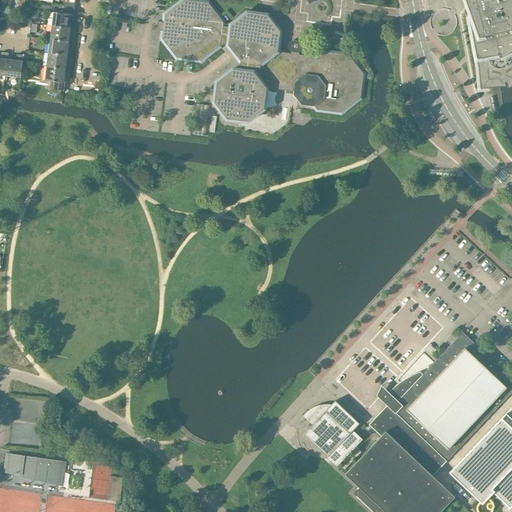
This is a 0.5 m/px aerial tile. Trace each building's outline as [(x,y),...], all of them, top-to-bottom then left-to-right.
[(157,21),(156,30),(162,31),(161,39),(176,59),(200,61),(219,46),(219,44),(220,44),(220,43),(227,44),(226,46),(240,63),(239,69),(232,68),(215,81),(213,102),(226,119),(243,122),(247,122),(264,109),(267,88),(285,90),(285,88),(294,89),(293,95),(297,100),(301,105),(313,106),(316,110),(341,114),(361,98),(363,74),(348,54),(323,51),(321,53),(313,59),(310,55),(309,55),(299,54),(299,52),(299,49),(290,48),(290,51),(290,53),(278,52),(281,31),(267,14),(246,11),(234,21),(229,25),(229,27),(223,26),(223,25),(222,24),(222,22),(209,2),(191,0),(182,0),(164,14),(163,22),(157,21)] [(465,0),(472,17),(469,18),(479,68),(481,89),(506,87),(505,83),(507,82),(508,88),(511,85),(511,25),(511,22),(511,21),(511,5),(511,0),(465,0)] [(53,11),(51,25),(70,28),(72,13),(62,12),(53,11)] [(49,39),(68,41),(70,28),(51,25),(49,39)] [(49,39),(48,52),(66,55),(68,41),(49,39)] [(0,75),(5,76),(7,59),(8,53),(1,52),(1,58),(0,58),(0,75)] [(48,52),(46,65),(65,68),(66,55),(48,52)] [(16,60),(7,59),(5,76),(20,78),(23,55),(17,54),(16,60)] [(65,68),(46,65),(44,79),(52,80),(51,88),(64,90),(65,81),(63,81),(65,68)] [(209,105),(195,103),(192,134),(205,135),(209,105)] [(395,387),(389,392),(387,391),(384,394),(381,398),(388,405),(369,424),(381,436),(370,448),(348,471),(345,474),(359,487),(353,493),(373,511),(440,511),(455,497),(456,496),(433,475),(511,392),(511,378),(463,332),(423,374),(421,371),(414,374),(407,378),(401,382),(395,387)] [(308,410),(303,415),(313,424),(304,434),(330,458),(337,466),(339,464),(348,471),(370,448),(362,440),(363,439),(357,434),(353,430),(360,423),(358,422),(336,400),(331,405),(327,405),(322,405),(317,406),(313,408),(309,411),(308,410)] [(511,406),(449,473),(464,487),(482,504),(493,493),(510,509),(511,506),(511,406)] [(10,454),(7,473),(21,475),(21,473),(25,473),(24,477),(30,478),(31,476),(58,480),(61,461),(10,454)]
